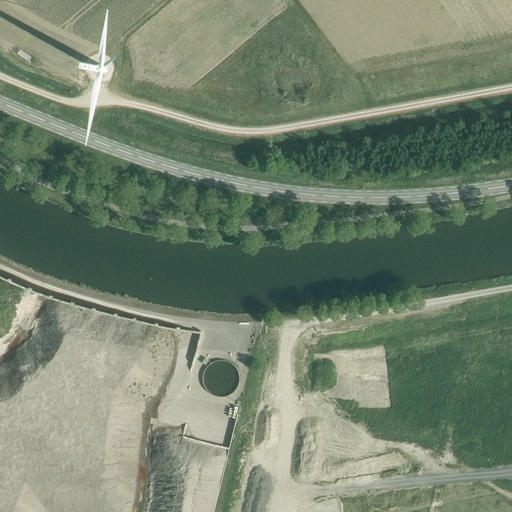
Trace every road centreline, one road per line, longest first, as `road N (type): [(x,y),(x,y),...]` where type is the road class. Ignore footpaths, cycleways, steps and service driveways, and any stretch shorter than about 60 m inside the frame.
road 1 (tertiary): [(511,185),(379,198),(263,189),(122,151),(0,102)]
road 2 (track): [(511,91),(248,131),(116,100),(81,103),(0,72)]
road 3 (unclassified): [(511,287),(270,324)]
